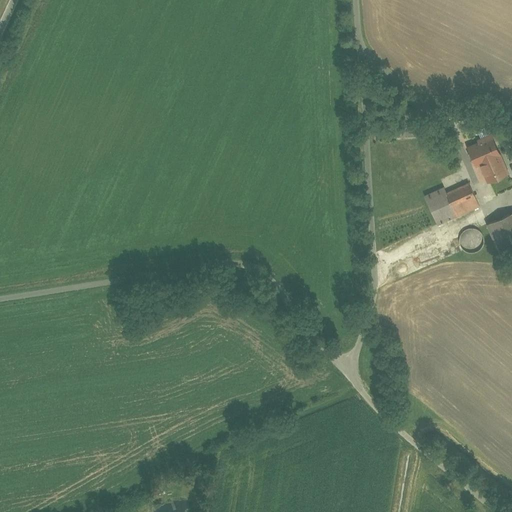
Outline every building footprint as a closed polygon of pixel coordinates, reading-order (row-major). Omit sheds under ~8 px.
[(511,186),(511,171),(502,149),(493,130),(470,140),(478,160),(482,158),(497,193),(511,186)] [(471,176),(449,185),(459,210),(482,201),(471,176)] [(447,181),(426,190),(439,219),(459,210),(449,185),(447,181)] [(511,207),(489,218),(500,243),(511,237),(511,207)] [(484,243),(486,239),(487,234),(486,229),(483,225),(479,223),(474,222),(470,223),(466,226),(463,230),(462,235),(463,239),(466,243),(470,246),(475,247),(480,246),(484,243)] [(167,480),(160,482),(162,488),(169,487),(168,483),(167,480)]
